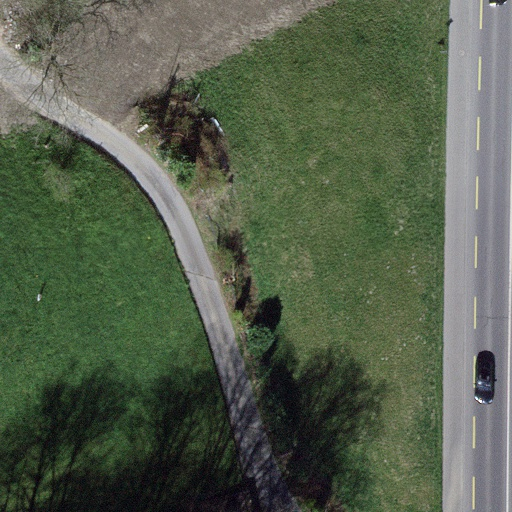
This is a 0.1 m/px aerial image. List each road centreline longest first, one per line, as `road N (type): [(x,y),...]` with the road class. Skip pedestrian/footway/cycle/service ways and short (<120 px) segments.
road 1 (unclassified): [(0,58),(139,167),(175,215),(285,511)]
road 2 (secondary): [(509,511),(511,315)]
